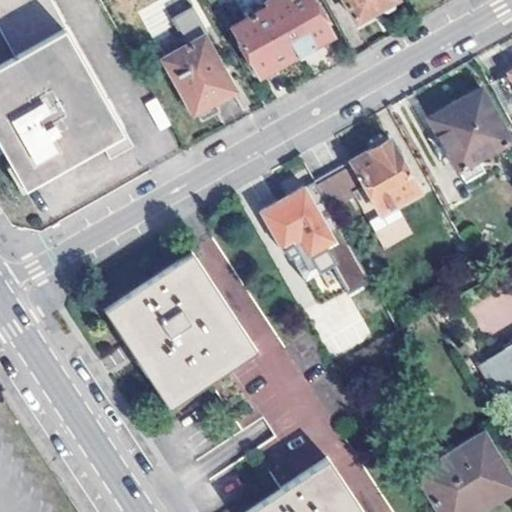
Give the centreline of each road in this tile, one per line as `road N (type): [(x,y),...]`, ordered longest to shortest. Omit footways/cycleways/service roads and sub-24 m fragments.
road 1 (residential): [(508,0),(0,286)]
road 2 (tertiary): [(0,297),(140,511)]
